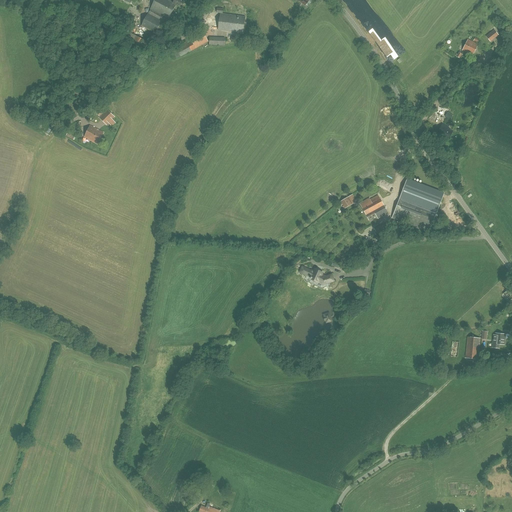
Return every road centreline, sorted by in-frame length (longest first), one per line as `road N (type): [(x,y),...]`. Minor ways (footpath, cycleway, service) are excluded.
road 1 (unclassified): [(511,271),(419,144),(387,74),(334,0)]
road 2 (unclassified): [(336,511),(348,488),(388,460),(435,447),(511,406)]
road 3 (unclassified): [(61,128),(190,30),(216,0)]
road 4 (unknown): [(388,460),(390,436),(444,379),(511,352)]
road 5 (track): [(414,134),(463,72),(511,33)]
